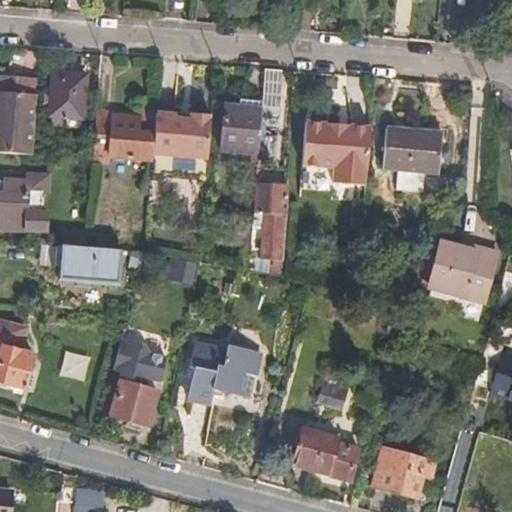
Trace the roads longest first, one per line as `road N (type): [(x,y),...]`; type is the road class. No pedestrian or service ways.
road 1 (residential): [(511,70),(0,28)]
road 2 (residential): [(0,433),(278,511)]
